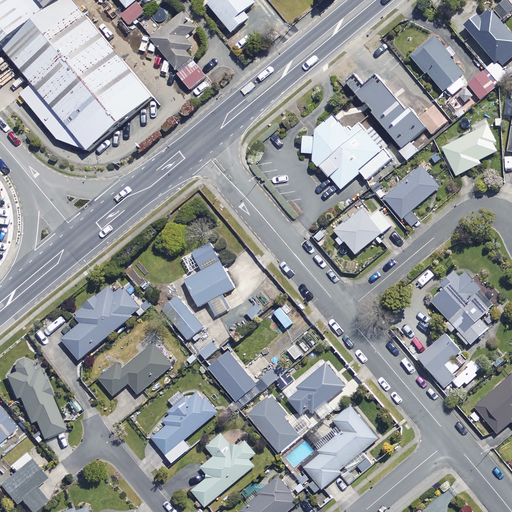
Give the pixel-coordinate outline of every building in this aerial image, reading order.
[(0,0),(0,44),(9,56),(59,16),(45,0),(0,0)] [(45,0),(59,16),(75,3),(78,0),(45,0)] [(121,0),(129,9),(137,2),(140,0),(121,0)] [(257,5),(253,0),(215,0),(209,5),(234,34),(252,19),(247,13),(257,5)] [(511,17),(511,8),(505,0),(500,0),(467,28),(501,70),(511,60),(511,36),(503,25),(511,17)] [(146,13),(137,2),(129,9),(121,16),(130,27),(146,13)] [(156,104),(75,3),(59,16),(9,56),(90,157),(156,104)] [(198,30),(184,13),(153,39),(179,71),(194,59),(188,52),(195,47),(188,39),(198,30)] [(466,75),(435,39),(414,58),(444,93),(448,90),(454,96),(466,86),(460,80),(466,75)] [(208,78),(195,63),(180,75),(192,91),(208,78)] [(498,88),(485,71),(468,83),(482,101),(498,88)] [(401,102),(380,77),(367,88),(358,78),(350,85),(405,150),(401,153),(408,162),(419,153),(411,143),(428,129),(433,136),(449,122),(436,107),(420,120),(403,100),(401,102)] [(349,133),(334,117),(317,132),(316,138),(304,137),(303,153),(312,155),(342,191),(362,173),(369,181),(394,159),(384,147),(386,144),(373,129),(369,132),(361,123),(349,133)] [(501,152),(489,128),(444,150),(457,178),(482,165),(480,162),(501,152)] [(441,188),(424,167),(386,199),(411,229),(421,220),(413,211),(441,188)] [(371,219),(364,210),(337,232),(357,256),(393,227),(380,211),(371,219)] [(236,289),(212,243),(194,253),(204,271),(187,280),(201,307),(236,289)] [(462,279),(457,274),(445,285),(447,288),(433,301),(473,346),(491,330),(482,320),(496,307),(467,274),(462,279)] [(125,289),(116,296),(110,289),(77,316),(84,325),(64,341),(81,361),(143,310),(125,289)] [(205,328),(180,298),(165,311),(190,340),(205,328)] [(230,311),(225,299),(213,305),(218,316),(230,311)] [(257,305),(247,313),(254,320),(263,313),(257,305)] [(230,327),(237,323),(240,329),(250,322),(240,308),(224,318),(230,327)] [(282,309),(276,314),(288,329),(294,324),(282,309)] [(469,362),(449,337),(422,360),(446,389),(456,380),(452,376),(469,362)] [(219,350),(214,344),(202,353),(208,360),(219,350)] [(305,354),(297,344),(289,351),(297,361),(305,354)] [(174,367),(156,345),(124,370),(119,365),(101,380),(115,397),(131,384),(139,395),(174,367)] [(258,386),(231,353),(211,369),(238,402),(258,386)] [(32,367),(29,359),(14,365),(18,372),(7,377),(16,399),(21,397),(31,423),(37,421),(45,440),(66,431),(38,364),(32,367)] [(454,382),(460,389),(466,384),(468,386),(484,372),(473,360),(467,366),(470,368),(454,382)] [(347,388),(328,365),(299,390),(301,392),(291,401),(303,416),(310,410),(315,415),(347,388)] [(286,374),(280,366),(263,379),(269,387),(286,374)] [(511,378),(477,408),(499,435),(511,423),(511,378)] [(102,399),(94,389),(85,395),(92,405),(102,399)] [(190,402),(182,393),(171,402),(177,409),(165,419),(169,424),(153,437),(175,464),(193,449),(186,441),(218,414),(201,393),(190,402)] [(289,418),(272,397),(250,415),(281,453),(301,437),(287,420),(289,418)] [(376,465),(365,452),(379,440),(351,407),(334,420),(344,432),(320,452),(323,455),(306,469),(317,482),(311,487),(318,495),(340,476),(350,487),(376,465)] [(22,436),(0,409),(0,444),(5,451),(22,436)] [(257,455),(233,426),(208,447),(216,457),(203,468),(211,477),(194,491),(207,507),(256,467),(250,460),(257,455)] [(313,452),(305,442),(285,458),(293,468),(313,452)] [(48,479),(26,454),(11,466),(17,474),(2,486),(17,504),(23,500),(32,511),(36,511),(48,503),(37,489),(48,479)] [(289,511),(300,504),(283,482),(245,511),(289,511)]
